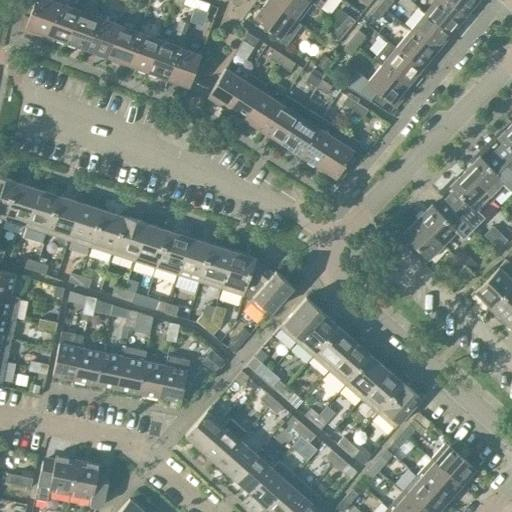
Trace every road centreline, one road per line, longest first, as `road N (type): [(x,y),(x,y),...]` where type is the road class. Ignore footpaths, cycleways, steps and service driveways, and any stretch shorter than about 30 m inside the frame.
road 1 (residential): [(333,236),(226,181),(50,118),(23,98)]
road 2 (residential): [(504,0),(344,192),(333,236)]
road 3 (residential): [(511,439),(345,296),(324,268),(333,236)]
road 4 (residential): [(207,511),(123,439),(0,419)]
road 5 (residential): [(511,362),(360,213)]
road 6 (residential): [(360,213),(511,65)]
